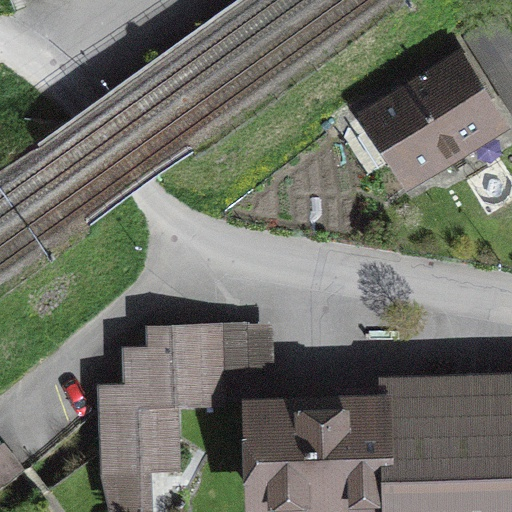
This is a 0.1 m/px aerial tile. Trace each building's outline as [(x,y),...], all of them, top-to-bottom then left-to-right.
[(511,39),(500,21),(469,40),(511,109),(511,39)] [(375,110),(413,172),(490,124),(471,93),(481,87),(463,56),(375,110)] [(227,383),(272,381),(269,321),(225,323),(227,383)] [(111,437),(104,444),(105,469),(175,467),(174,404),(161,405),(161,391),(220,389),(217,326),(162,328),(163,347),(127,349),(129,391),(110,392),(111,437)] [(511,511),(511,404),(258,412),(261,504),(388,499),(388,511),(511,511)] [(0,470),(20,456),(3,434),(0,436),(0,470)]
